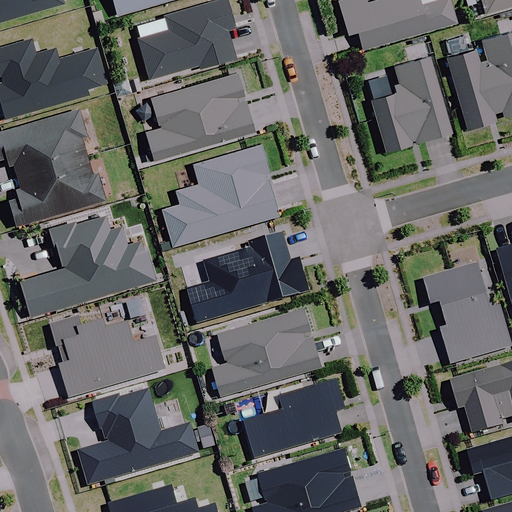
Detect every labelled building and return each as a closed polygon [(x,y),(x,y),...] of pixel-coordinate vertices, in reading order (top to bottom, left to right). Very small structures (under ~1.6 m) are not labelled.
[(0,0),(0,24),(62,6),(60,0),(0,0)] [(111,0),(116,16),(172,0),(111,0)] [(235,29),(226,0),(221,0),(163,17),(167,31),(137,40),(148,80),(198,66),(199,70),(235,60),(226,32),(235,29)] [(364,0),(345,0),(337,2),(347,36),(356,34),(361,50),(455,23),(448,0),(383,0),(366,5),(364,0)] [(511,0),(479,0),(484,16),(511,8),(511,0)] [(511,118),(511,32),(481,42),(487,64),(479,66),(475,52),(446,60),(467,131),(496,123),(493,115),(501,113),(503,121),(511,118)] [(463,37),(446,42),(451,56),(467,51),(463,37)] [(29,40),(0,48),(0,77),(2,84),(0,84),(0,110),(3,120),(87,96),(86,90),(105,85),(95,50),(57,61),(54,50),(34,56),(29,40)] [(370,102),(385,154),(451,135),(429,58),(393,68),(398,86),(393,88),(395,95),(370,102)] [(253,132),(236,75),(150,100),(159,130),(145,134),(153,162),(253,132)] [(16,178),(86,157),(81,139),(85,137),(78,111),(0,133),(0,160),(5,159),(8,168),(13,167),(16,178)] [(269,175),(261,146),(193,166),(198,186),(175,193),(179,207),(162,212),(172,248),(277,218),(265,176),(269,175)] [(92,176),(86,157),(16,178),(20,190),(15,192),(17,200),(7,203),(15,228),(104,202),(96,175),(92,176)] [(108,232),(104,218),(74,227),(74,224),(48,231),(59,270),(19,282),(29,317),(154,281),(146,252),(142,253),(139,243),(127,247),(121,228),(108,232)] [(291,263),(283,235),(249,245),(251,251),(204,264),(210,285),(187,292),(197,326),(309,294),(299,261),(291,263)] [(511,245),(495,250),(511,310),(511,245)] [(475,264),(422,279),(429,304),(438,302),(445,328),(439,330),(449,364),(510,347),(499,307),(488,310),(475,264)] [(320,369),(303,311),(216,336),(225,366),(211,370),(219,398),(320,369)] [(60,368),(69,401),(165,373),(156,341),(134,347),(128,327),(106,333),(104,324),(81,330),(78,320),(52,328),(64,367),(60,368)] [(511,362),(448,380),(457,409),(463,407),(471,434),(502,425),(500,419),(511,415),(511,362)] [(343,409),(334,381),(277,397),(281,411),(242,422),(253,459),(340,434),(333,412),(343,409)] [(86,485),(198,453),(190,426),(161,435),(148,390),(119,398),(118,395),(91,403),(103,443),(76,451),(86,485)] [(207,424),(196,428),(202,449),(214,446),(207,424)] [(511,438),(466,452),(472,475),(481,472),(489,501),(511,494),(511,438)] [(251,509),(251,511),(345,511),(360,508),(343,450),(257,475),(266,505),(251,509)] [(168,486),(106,504),(108,511),(215,511),(213,505),(195,510),(192,500),(174,506),(168,486)] [(511,511),(511,502),(480,511),(511,511)]
